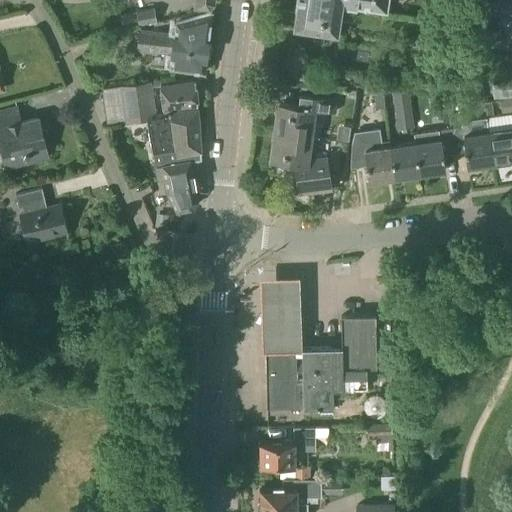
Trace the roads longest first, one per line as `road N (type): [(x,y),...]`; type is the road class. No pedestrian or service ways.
road 1 (residential): [(215,252),(145,240),(54,29),(33,0)]
road 2 (residential): [(217,232),(315,242),(511,215)]
road 3 (tertiary): [(213,511),(215,252)]
road 4 (tertiary): [(217,232),(239,0)]
